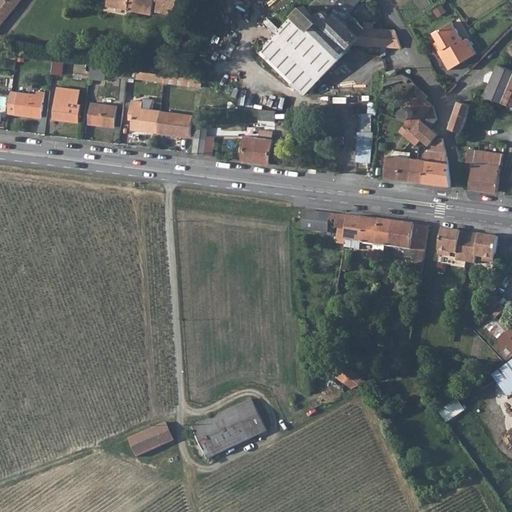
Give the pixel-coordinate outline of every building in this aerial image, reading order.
[(0,0),(0,24),(17,5),(10,0),(0,0)] [(108,0),(107,5),(128,9),(129,6),(133,7),(133,10),(152,14),(154,0),(155,0),(158,1),(156,12),(174,15),(176,0),(108,0)] [(365,43),(365,44),(402,48),(396,30),(382,29),(370,28),(371,23),(367,22),(367,28),(364,27),(348,12),(360,0),(316,0),(308,9),(305,5),(261,50),(306,93),(360,38),(365,43)] [(441,5),(433,10),(437,16),(445,11),(441,5)] [(463,41),(452,22),(434,33),(438,41),(443,48),(439,51),(450,70),(477,54),(467,38),(463,41)] [(443,48),(438,41),(434,43),(439,51),(443,48)] [(64,61),(54,60),(52,72),(63,73),(64,61)] [(511,76),(511,69),(499,64),(495,75),(491,85),(505,91),(511,76)] [(107,67),(91,65),(89,78),(106,80),(106,74),(107,67)] [(114,75),(115,68),(107,67),(106,74),(114,75)] [(127,77),(128,69),(115,68),(114,75),(123,77),(127,77)] [(148,72),(128,69),(127,77),(135,78),(147,80),(148,72)] [(148,72),(147,80),(164,82),(165,74),(148,72)] [(403,80),(407,82),(415,92),(419,87),(411,77),(403,73),(402,74),(398,75),(400,81),(403,80)] [(176,84),(177,76),(165,74),(164,82),(176,84)] [(398,75),(397,75),(390,77),(385,79),(384,86),(400,81),(398,75)] [(202,87),(203,79),(190,77),(177,76),(176,84),(202,87)] [(511,76),(505,91),(501,102),(511,105),(511,76)] [(505,91),(491,85),(486,97),(501,102),(505,91)] [(59,87),(55,116),(67,118),(66,120),(79,122),(82,104),(79,103),(81,89),(59,87)] [(414,109),(415,110),(415,111),(415,112),(422,118),(433,105),(427,99),(429,97),(429,96),(428,95),(419,87),(415,92),(404,104),(406,106),(407,106),(408,106),(409,106),(410,106),(411,106),(412,107),(413,107),(413,108),(414,109)] [(37,95),(12,91),(10,113),(42,117),(45,92),(38,91),(37,95)] [(158,132),(161,111),(161,110),(153,109),(143,108),(144,101),(133,100),(131,115),(135,115),(134,119),(133,129),(158,132)] [(174,112),(161,111),(158,132),(191,136),(194,115),(195,110),(196,102),(176,100),(174,112)] [(371,113),(362,113),(358,162),(374,163),(378,101),(371,101),(371,113)] [(450,127),(463,131),(472,105),(459,101),(450,127)] [(115,126),(118,106),(93,102),(90,123),(115,126)] [(422,118),(415,112),(415,111),(415,110),(414,109),(413,108),(413,107),(412,107),(411,106),(410,106),(409,106),(408,106),(407,106),(406,106),(405,107),(404,107),(403,108),(403,109),(402,110),(402,111),(402,112),(402,113),(402,114),(402,115),(402,116),(403,116),(404,117),(404,118),(405,118),(406,119),(406,122),(413,128),(412,130),(409,128),(404,134),(412,141),(417,145),(420,142),(422,139),(430,146),(439,134),(431,127),(438,119),(434,104),(433,105),(422,118)] [(260,119),(276,120),(276,110),(261,109),(260,119)] [(208,123),(197,124),(195,138),(201,138),(201,135),(207,136),(207,131),(208,127),(208,123)] [(274,134),(274,131),(267,130),(266,138),(273,139),(274,134)] [(215,131),(207,131),(207,136),(204,155),(212,156),(215,131)] [(201,138),(195,138),(194,153),(204,155),(207,136),(201,135),(201,138)] [(273,139),(266,138),(247,136),(244,160),(270,163),(273,139)] [(417,170),(411,169),(410,181),(437,184),(452,186),(449,163),(447,152),(443,138),(440,138),(432,148),(430,148),(428,149),(428,152),(426,151),(424,153),(423,160),(418,159),(417,170)] [(490,191),(498,192),(501,166),(502,166),(504,154),(469,149),(467,162),(474,163),(470,188),(490,191)] [(391,156),(390,155),(387,178),(389,178),(400,179),(410,181),(411,169),(417,170),(418,159),(411,158),(403,157),(391,156)] [(306,211),(303,230),(318,232),(320,212),(306,211)] [(320,212),(318,232),(328,233),(328,228),(338,230),(340,215),(320,212)] [(338,230),(337,235),(336,242),(338,244),(345,245),(345,241),(362,243),(377,245),(380,220),(340,215),(338,230)] [(380,220),(377,245),(384,246),(386,246),(405,249),(404,257),(424,260),(429,227),(380,220)] [(456,231),(442,229),(439,255),(450,257),(450,253),(457,254),(456,261),(476,264),(477,257),(484,258),(483,262),(494,263),(498,237),(492,236),(484,235),(456,231)] [(345,245),(344,250),(350,251),(351,246),(361,247),(362,246),(362,243),(345,241),(345,245)] [(511,351),(511,338),(505,332),(495,342),(503,350),(506,347),(511,353),(511,351)] [(511,359),(493,373),(510,397),(511,395),(511,359)] [(343,366),(336,377),(353,389),(362,385),(367,382),(363,379),(343,366)] [(266,428),(250,397),(192,426),(208,457),(266,428)] [(441,411),(448,422),(461,414),(454,403),(441,411)] [(154,427),(128,439),(137,457),(173,440),(165,422),(154,427)]
